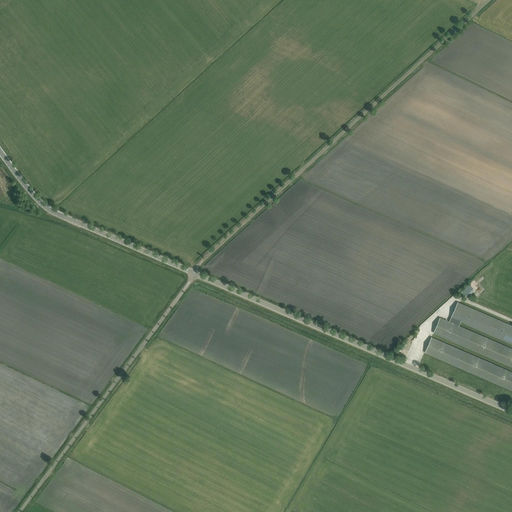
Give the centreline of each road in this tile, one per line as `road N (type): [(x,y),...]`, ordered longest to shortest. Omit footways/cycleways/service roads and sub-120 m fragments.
road 1 (track): [(488,0),(192,273)]
road 2 (unclassified): [(511,411),(192,273)]
road 3 (unclassified): [(19,511),(192,273)]
road 4 (unclassified): [(192,273),(48,209),(0,150)]
